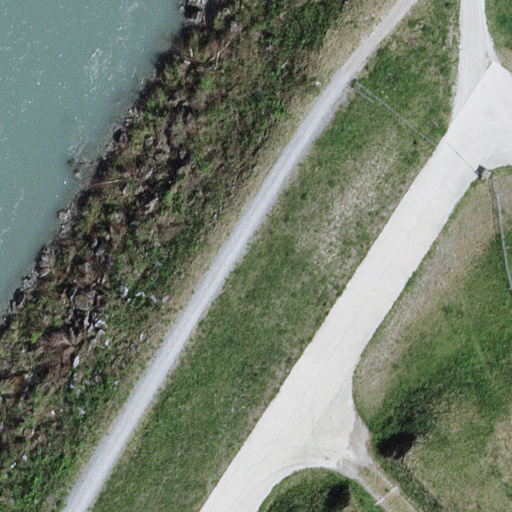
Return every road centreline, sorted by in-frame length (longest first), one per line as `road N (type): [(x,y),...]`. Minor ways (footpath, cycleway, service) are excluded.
road 1 (track): [(233,511),(483,112)]
road 2 (track): [(304,405),(401,511)]
